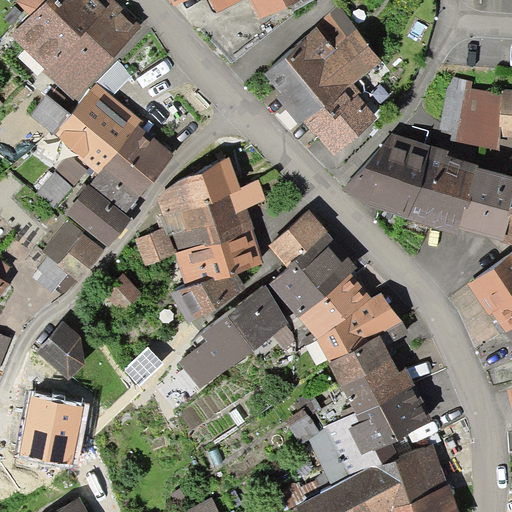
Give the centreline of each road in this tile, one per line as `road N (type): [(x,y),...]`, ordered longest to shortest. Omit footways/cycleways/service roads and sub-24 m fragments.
road 1 (residential): [(234,101),(437,318),(483,406),(488,511)]
road 2 (residential): [(0,398),(30,333),(92,278),(234,101)]
road 3 (residential): [(149,0),(234,101)]
